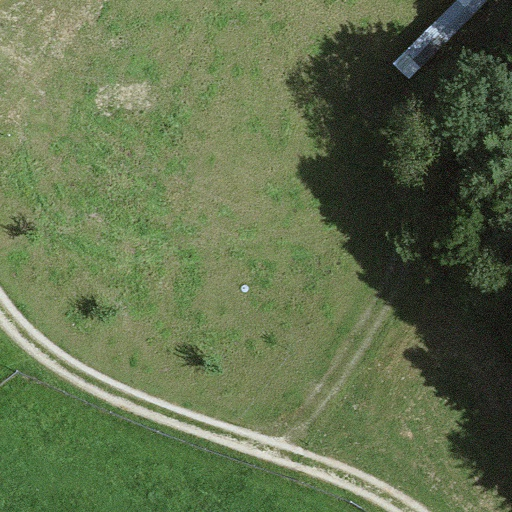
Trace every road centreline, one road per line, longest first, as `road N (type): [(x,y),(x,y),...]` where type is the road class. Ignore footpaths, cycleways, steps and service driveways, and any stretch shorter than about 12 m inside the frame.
road 1 (track): [(269,450),(307,416),(395,275),(406,246),(425,96),(511,0)]
road 2 (track): [(0,304),(39,352),(123,398),(390,493),(413,511)]
